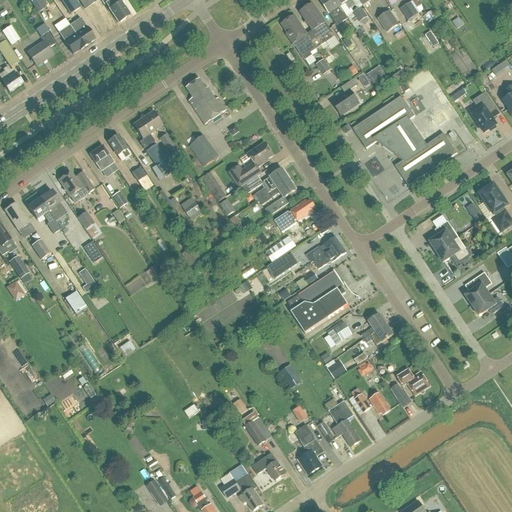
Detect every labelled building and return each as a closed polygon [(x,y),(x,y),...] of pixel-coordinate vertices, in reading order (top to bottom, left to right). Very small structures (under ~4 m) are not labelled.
[(37,0),(31,4),(38,14),(46,8),(40,0),(37,0)] [(70,14),(81,7),(76,0),(63,0),(62,1),(70,14)] [(78,0),(85,9),(98,0),(78,0)] [(118,4),(114,0),(111,0),(105,4),(109,10),(118,24),(119,23),(121,23),(124,21),(124,20),(130,16),(125,8),(125,6),(123,3),(122,3),(121,2),(118,4)] [(340,7),(335,0),(322,0),(320,2),(337,26),(348,19),(340,8),(340,7)] [(335,0),(340,7),(346,4),(350,10),(356,6),(351,0),(335,0)] [(409,21),(419,14),(411,2),(401,9),(409,21)] [(307,36),(317,50),(335,38),(313,6),(313,5),(300,13),(313,32),(307,36)] [(359,23),(368,18),(361,8),(353,13),(359,23)] [(433,11),(424,17),(428,24),(437,18),(433,11)] [(387,33),(399,26),(390,12),(378,20),(387,33)] [(317,50),(307,36),(294,17),(282,26),(289,37),(288,38),(293,46),(294,45),(305,62),(312,57),(311,54),(317,50)] [(69,26),(75,36),(84,49),(89,45),(89,44),(95,41),(86,28),(80,19),(74,23),(75,23),(70,27),(69,26)] [(459,19),(452,24),(457,30),(463,25),(459,19)] [(34,29),(38,37),(47,32),(43,24),(34,29)] [(11,45),(20,40),(11,26),(3,32),(11,45)] [(84,49),(75,36),(69,26),(58,34),(73,55),(78,52),(79,52),(84,49)] [(403,31),(394,37),(397,41),(406,36),(403,31)] [(36,67),(52,56),(48,49),(55,45),(47,34),(40,38),(44,43),(27,54),(36,67)] [(0,45),(0,53),(10,69),(19,63),(5,42),(0,45)] [(323,76),(331,71),(324,61),(316,66),(323,76)] [(507,61),(502,65),(505,70),(510,66),(507,61)] [(10,71),(7,67),(3,70),(4,72),(0,75),(0,78),(3,84),(9,94),(22,85),(12,70),(10,71)] [(353,67),(347,71),(351,78),(358,74),(353,67)] [(367,73),(374,89),(388,83),(380,67),(367,73)] [(397,84),(406,77),(403,71),(393,78),(397,84)] [(341,117),(359,105),(350,92),(358,86),(354,80),(341,89),(345,95),(332,104),(341,117)] [(207,90),(200,81),(187,89),(193,99),(189,102),(205,126),(227,111),(218,99),(216,101),(208,89),(207,90)] [(405,93),(411,89),(405,81),(400,84),(405,93)] [(313,91),(318,98),(330,89),(325,82),(313,91)] [(491,132),(496,128),(495,127),(496,126),(488,115),(496,109),(485,94),(473,102),(479,112),(472,116),(485,134),(490,131),(491,132)] [(427,146),(410,121),(415,118),(402,98),(353,130),(367,150),(377,143),(403,162),(395,167),(409,187),(457,155),(444,135),(427,146)] [(139,122),(133,126),(135,128),(143,140),(143,141),(140,143),(144,150),(155,143),(150,136),(162,127),(152,113),(139,122)] [(351,132),(348,127),(342,130),(346,135),(351,132)] [(166,150),(173,145),(166,135),(159,140),(166,150)] [(121,163),(130,157),(126,150),(127,150),(118,137),(108,143),(117,156),(121,163)] [(203,167),(218,159),(204,138),(190,147),(203,167)] [(261,175),(258,170),(264,165),(263,164),(273,157),(265,144),(248,155),(254,164),(242,172),(239,167),(229,175),(239,190),(261,175)] [(164,162),(166,161),(156,146),(146,153),(156,167),(164,162)] [(101,172),(113,164),(102,147),(90,155),(101,172)] [(170,171),(164,162),(156,167),(156,168),(160,173),(162,176),(170,171)] [(132,174),(137,182),(145,177),(139,169),(132,174)] [(259,201),(290,181),(283,170),(270,178),(270,179),(264,183),(268,188),(266,190),(266,189),(256,196),(259,201)] [(70,173),(58,181),(64,190),(64,192),(66,192),(69,198),(83,189),(86,193),(83,195),(85,197),(94,191),(82,173),(82,174),(76,178),(76,177),(73,179),(70,173)] [(244,198),(263,185),(258,178),(239,190),(244,198)] [(290,181),(259,201),(262,206),(272,199),(280,194),(284,199),(297,191),(290,181)] [(218,201),(226,196),(220,186),(212,191),(218,201)] [(511,225),(511,222),(503,209),(507,206),(494,186),(480,195),(494,215),(495,214),(497,217),(492,220),(501,233),(511,225)] [(83,189),(69,198),(74,204),(85,197),(83,195),(86,193),(83,189)] [(51,191),(39,200),(48,212),(55,208),(61,217),(66,213),(51,191)] [(120,209),(127,205),(119,193),(112,198),(120,209)] [(48,212),(39,200),(28,207),(37,220),(43,216),(49,224),(45,227),(52,237),(61,231),(48,212)] [(194,221),(204,214),(194,200),(185,207),(194,221)] [(225,210),(231,206),(228,200),(221,205),(225,210)] [(307,203),(306,201),(290,211),(291,213),(289,214),(288,213),(274,222),(282,234),(296,224),(294,222),(297,221),(299,224),(314,213),(313,211),(315,209),(310,201),(307,203)] [(20,211),(16,204),(5,212),(20,234),(26,230),(25,228),(30,224),(21,210),(20,211)] [(270,217),(280,210),(275,204),(266,211),(270,217)] [(117,224),(123,220),(116,210),(110,214),(117,224)] [(86,230),(94,224),(95,224),(87,212),(78,218),(86,230)] [(480,215),(472,221),(476,226),(484,221),(480,215)] [(430,244),(436,254),(458,239),(447,223),(437,230),(441,236),(430,244)] [(26,230),(20,234),(24,240),(36,232),(30,224),(25,228),(26,230)] [(14,244),(9,236),(8,236),(1,225),(0,225),(0,254),(2,257),(8,253),(6,250),(14,244)] [(493,231),(491,233),(499,244),(501,242),(493,231)] [(28,246),(38,238),(34,234),(25,242),(28,246)] [(325,257),(341,246),(336,239),(321,249),(321,250),(316,254),(317,256),(315,257),(317,261),(325,256),(325,257)] [(458,239),(436,254),(443,264),(454,257),(459,263),(470,257),(458,239)] [(41,261),(50,254),(41,241),(32,247),(41,261)] [(272,263),(296,248),(292,242),(269,258),(272,263)] [(92,243),(83,249),(94,264),(102,258),(92,243)] [(317,261),(314,263),(319,270),(331,261),(332,263),(346,254),(341,246),(325,257),(325,256),(317,261)] [(196,251),(184,259),(190,268),(202,260),(196,251)] [(299,265),(291,253),(268,269),(276,281),(299,265)] [(29,274),(18,258),(9,264),(20,280),(29,274)] [(156,280),(162,275),(156,266),(150,271),(156,280)] [(205,283),(209,280),(203,271),(199,274),(205,283)] [(345,287),(334,272),(334,273),(288,304),(293,312),(291,314),(305,335),(348,307),(342,297),(346,294),(343,290),(343,291),(341,289),(344,287),(344,288),(345,287)] [(308,286),(318,279),(314,273),(304,279),(308,286)] [(472,308),(489,296),(485,290),(492,285),(484,274),(472,282),(476,289),(465,297),(472,308)] [(304,279),(297,284),(301,290),(308,286),(304,279)] [(4,288),(14,302),(23,295),(14,281),(4,288)] [(92,282),(86,286),(81,289),(85,295),(86,294),(94,289),(96,288),(92,282)] [(248,282),(239,288),(244,296),(253,290),(248,282)] [(94,289),(86,294),(91,301),(99,296),(94,289)] [(287,291),(280,296),(284,302),(291,297),(287,291)] [(76,316),(87,308),(76,292),(65,299),(76,316)] [(489,296),(472,308),(479,317),(490,310),(493,315),(504,308),(497,298),(492,302),(489,296)] [(376,333),(386,326),(380,316),(369,323),(373,329),(361,337),(364,341),(376,333)] [(344,324),(328,335),(336,347),(352,337),(344,324)] [(376,333),(364,341),(367,345),(373,341),(377,347),(382,343),(393,336),(386,326),(376,333)] [(129,343),(119,350),(125,358),(135,351),(129,343)] [(327,354),(321,358),(325,365),(331,361),(327,354)] [(358,366),(368,359),(365,354),(355,361),(358,366)] [(337,359),(324,368),(333,380),(346,371),(337,359)] [(366,377),(370,374),(369,373),(374,370),(370,363),(358,371),(362,377),(365,375),(366,377)] [(412,378),(408,370),(396,378),(402,387),(406,385),(414,397),(429,387),(420,373),(412,378)] [(82,378),(78,381),(81,387),(86,384),(82,378)] [(350,398),(360,394),(358,389),(348,394),(350,398)] [(404,390),(403,390),(395,396),(403,408),(413,402),(404,390)] [(383,417),(390,412),(379,394),(369,401),(379,416),(382,414),(383,417)] [(372,409),(363,395),(356,400),(365,414),(372,409)] [(50,396),(42,401),(47,408),(55,402),(50,396)] [(233,406),(241,416),(248,411),(241,400),(233,406)] [(332,402),(324,406),(329,413),(338,406),(336,403),(334,405),(332,402)] [(347,421),(354,417),(344,403),(338,406),(329,413),(335,422),(336,421),(340,426),(332,431),(338,439),(342,436),(351,449),(361,442),(347,421)] [(195,405),(184,412),(189,420),(199,413),(195,405)] [(299,415),(295,417),(300,424),(307,419),(300,408),(296,411),(299,415)] [(254,414),(242,422),(246,428),(253,423),(257,420),(258,420),(254,414)] [(266,442),(271,438),(258,420),(257,420),(253,423),(246,428),(258,446),(266,441),(266,442)] [(203,422),(203,431),(211,431),(211,422),(203,422)] [(308,477),(322,467),(316,457),(323,452),(306,426),(295,434),(308,454),(298,461),(308,477)] [(329,445),(335,441),(324,426),(318,430),(329,445)] [(286,475),(272,455),(252,468),(258,476),(267,470),(275,482),(286,475)] [(156,461),(148,466),(152,472),(160,467),(156,461)] [(252,511),(253,511),(263,506),(253,491),(257,489),(248,476),(242,467),(230,474),(234,481),(221,489),(228,500),(237,494),(241,492),(243,496),(239,498),(244,505),(247,504),(252,511)] [(171,500),(177,496),(165,478),(159,481),(171,500)] [(161,507),(168,503),(159,489),(152,494),(161,507)] [(209,506),(206,502),(207,501),(202,493),(193,499),(194,499),(192,500),(190,502),(190,504),(192,508),(194,508),(197,508),(199,506),(202,511),(216,511),(211,505),(209,506)] [(424,511),(418,502),(403,511),(424,511)]
